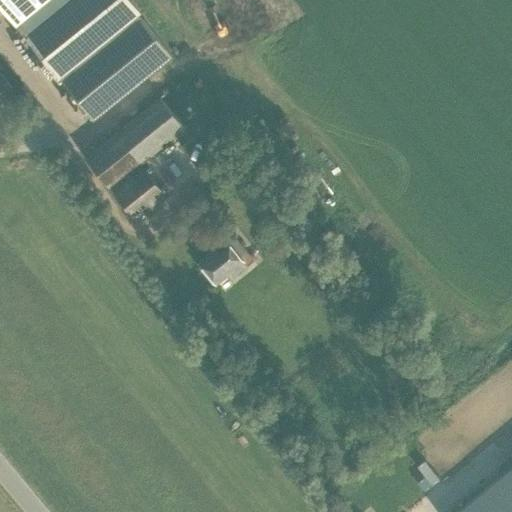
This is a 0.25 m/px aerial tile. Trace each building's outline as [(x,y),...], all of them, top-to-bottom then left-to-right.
[(0,0),(0,2),(27,35),(55,12),(70,0),(0,0)] [(173,56),(143,16),(140,12),(142,11),(133,0),(70,0),(55,12),(27,35),(63,80),(95,119),(173,56)] [(187,127),(162,96),(159,96),(85,157),(134,217),(166,191),(143,164),(187,128),(187,127)] [(217,153),(198,169),(207,180),(226,166),(217,153)] [(229,240),(228,238),(199,262),(202,265),(200,267),(207,276),(209,275),(218,285),(232,273),(235,277),(249,266),(248,265),(255,259),(235,234),(229,240)] [(511,347),(386,451),(436,511),(457,511),(511,467),(511,347)] [(511,511),(511,467),(457,511),(511,511)]
